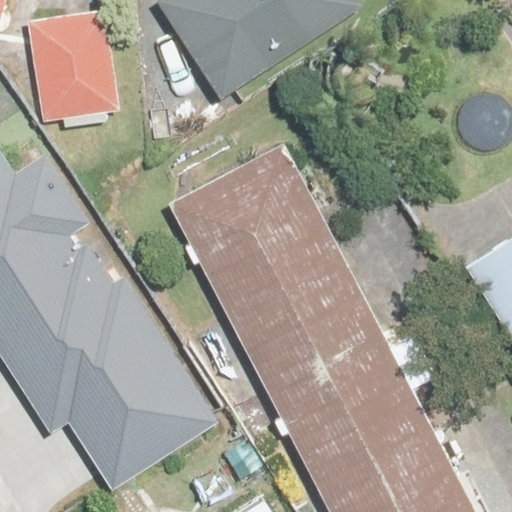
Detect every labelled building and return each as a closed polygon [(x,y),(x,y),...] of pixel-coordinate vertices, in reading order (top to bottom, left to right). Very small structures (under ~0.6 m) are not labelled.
[(0,0),(0,54),(1,55),(15,0),(0,0)] [(168,0),(167,1),(225,96),(366,11),(359,0),(168,0)] [(127,115),(109,12),(34,25),(52,128),(127,115)] [(475,511),(293,151),(179,208),(332,511),(475,511)] [(223,421),(88,227),(93,223),(47,158),(36,165),(13,181),(0,163),(0,347),(61,435),(70,429),(117,495),(223,421)] [(511,240),(474,265),(511,322),(511,240)] [(277,511),(268,498),(245,511),(212,511),(204,499),(183,511),(277,511)]
